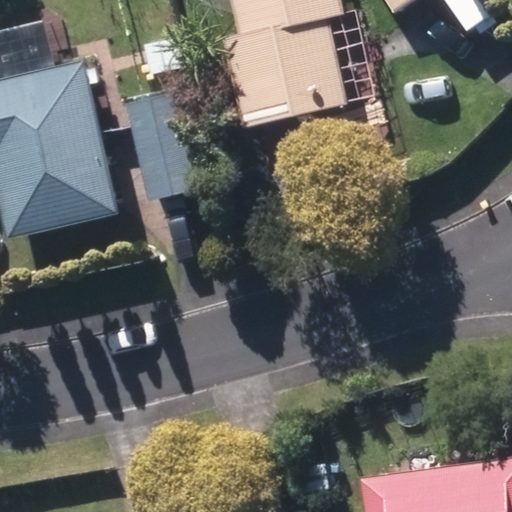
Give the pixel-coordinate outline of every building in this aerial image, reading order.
[(229,44),(249,133),(350,110),(330,24),(347,20),(342,0),(237,0),(247,40),(229,44)] [(384,0),(397,19),(425,0),(384,0)] [(0,179),(14,243),(121,220),(88,67),(0,86),(0,179)] [(131,112),(152,207),(200,196),(179,101),(131,112)] [(199,205),(205,230),(224,226),(218,199),(199,205)] [(511,511),(511,466),(365,486),(368,511),(511,511)]
